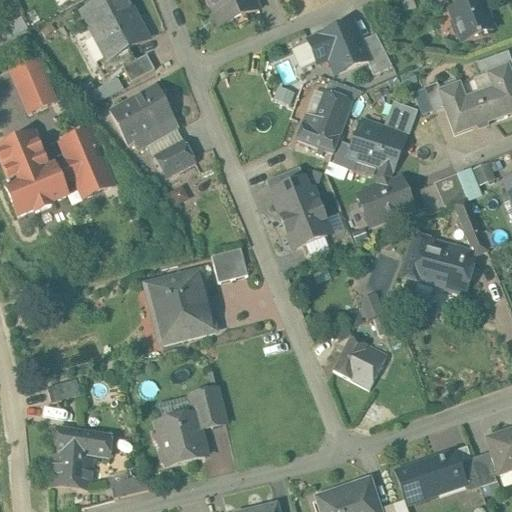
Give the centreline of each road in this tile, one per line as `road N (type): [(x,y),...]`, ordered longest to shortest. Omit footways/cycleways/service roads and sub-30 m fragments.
road 1 (residential): [(197,72),(346,449)]
road 2 (residential): [(106,511),(346,449)]
road 3 (residential): [(197,72),(367,0)]
road 4 (residential): [(0,331),(25,511)]
road 5 (residential): [(346,449),(511,393)]
